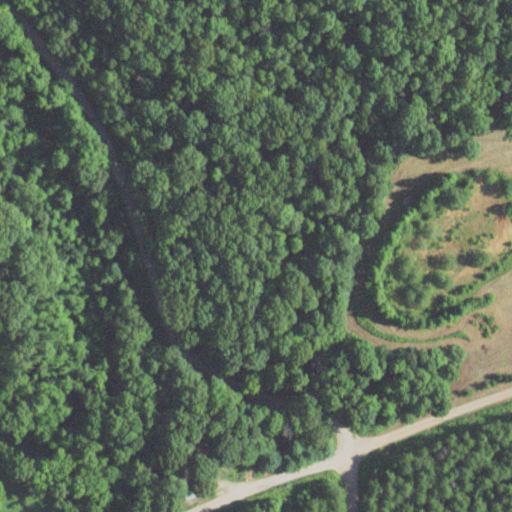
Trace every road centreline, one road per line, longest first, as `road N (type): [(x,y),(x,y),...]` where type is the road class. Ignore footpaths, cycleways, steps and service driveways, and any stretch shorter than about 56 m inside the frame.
road 1 (residential): [(343,511),(343,453),(321,422),(199,365),(166,336),(107,144),(67,78),(0,6)]
road 2 (residential): [(511,394),(196,511)]
